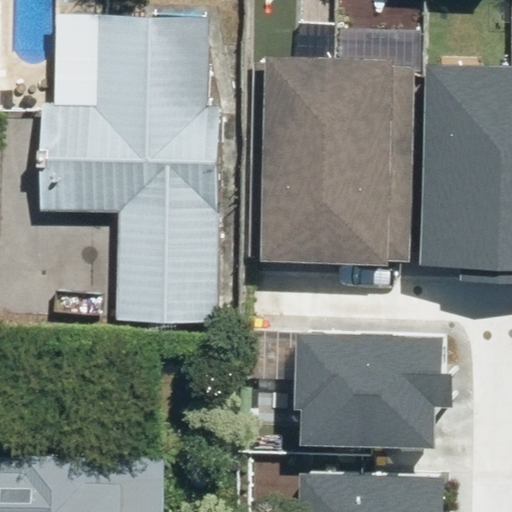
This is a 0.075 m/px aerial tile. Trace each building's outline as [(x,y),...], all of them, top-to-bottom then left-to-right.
[(90,103),(39,103),(38,213),(115,214),(114,323),(214,325),(217,105),(201,105),(203,17),(91,15),(90,103)] [(397,262),(399,52),(257,51),(255,260),(397,262)] [(511,264),(511,65),(423,65),(421,264),(511,264)] [(442,347),(285,345),(284,442),(441,443),(442,347)] [(161,511),(162,458),(0,454),(0,511),(161,511)] [(441,511),(442,482),(298,481),(297,511),(441,511)]
